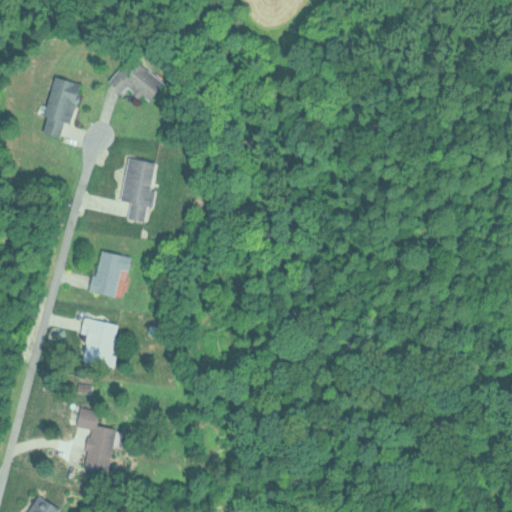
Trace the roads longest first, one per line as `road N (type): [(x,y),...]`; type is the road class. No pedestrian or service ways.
road 1 (track): [(204,511),(241,499),(265,508),(270,474),(295,439),(332,434),(511,482)]
road 2 (residential): [(0,476),(95,132)]
